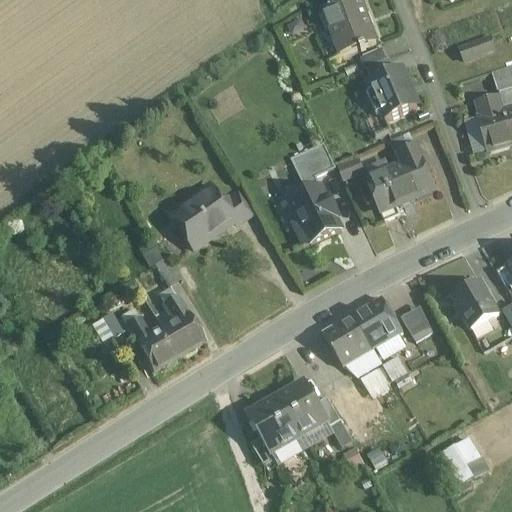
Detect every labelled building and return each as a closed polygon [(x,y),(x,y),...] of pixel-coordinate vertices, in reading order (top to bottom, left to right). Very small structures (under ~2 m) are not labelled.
[(360,2),(324,16),(342,62),(362,55),(362,57),(366,55),(366,53),(377,49),(360,2)] [(490,42),(460,54),(465,66),(495,55),(490,42)] [(383,54),(361,64),(366,74),(367,74),(388,65),(383,54)] [(388,65),(367,74),(372,86),(395,76),(390,64),(388,65)] [(511,69),(491,76),(497,94),(499,95),(511,91),(511,69)] [(372,86),(370,87),(373,95),(368,97),(377,120),(383,118),(386,125),(418,112),(402,74),(395,76),(372,86)] [(511,111),(502,114),(498,98),(477,105),(481,120),(478,121),(487,155),(511,148),(511,111)] [(410,137),(390,146),(396,160),(399,159),(416,151),(410,137)] [(324,147),(291,163),(307,196),(321,189),(317,181),(336,172),(324,147)] [(416,151),(399,159),(404,170),(368,185),(381,216),(397,209),(400,208),(400,209),(416,202),(415,201),(434,193),(421,162),(416,151)] [(359,163),(339,171),(344,184),(364,176),(359,163)] [(209,189),(166,219),(192,255),(233,226),(234,225),(221,206),(209,189)] [(307,196),(290,204),(303,230),(295,233),(304,250),(311,247),(312,248),(342,234),(337,222),(340,221),(330,200),(327,201),(321,189),(307,196)] [(236,198),(228,204),(226,202),(221,206),(234,225),(233,226),(236,229),(251,218),(236,198)] [(397,209),(381,216),(385,225),(401,218),(397,209)] [(180,286),(166,263),(154,270),(168,293),(180,286)] [(500,322),(480,287),(452,303),(472,338),(500,322)] [(205,349),(176,301),(161,309),(172,327),(160,334),(178,364),(205,349)] [(382,303),(353,321),(374,356),(404,338),(382,303)] [(144,308),(141,304),(135,309),(143,321),(150,317),(144,308)] [(405,319),(417,344),(434,336),(422,311),(405,319)] [(122,339),(111,319),(100,326),(111,345),(122,339)] [(374,356),(353,321),(323,339),(329,348),(325,351),(331,361),(335,358),(344,374),(374,356)] [(148,340),(138,323),(123,332),(140,360),(135,363),(138,368),(143,365),(152,380),(178,364),(160,334),(148,340)] [(399,364),(384,372),(393,388),(408,379),(399,364)] [(362,386),(340,399),(353,419),(374,406),(362,386)] [(314,410),(301,388),(276,403),(301,445),(328,429),(329,428),(318,410),(314,410)] [(276,403),(251,418),(264,440),(263,444),(273,461),(274,461),(301,445),(276,403)] [(341,427),(328,404),(318,410),(329,428),(328,429),(331,433),(341,427)] [(273,461),(263,444),(252,450),(266,473),(277,466),(274,461),(273,461)] [(464,492),(491,476),(472,444),(445,460),(464,492)]
